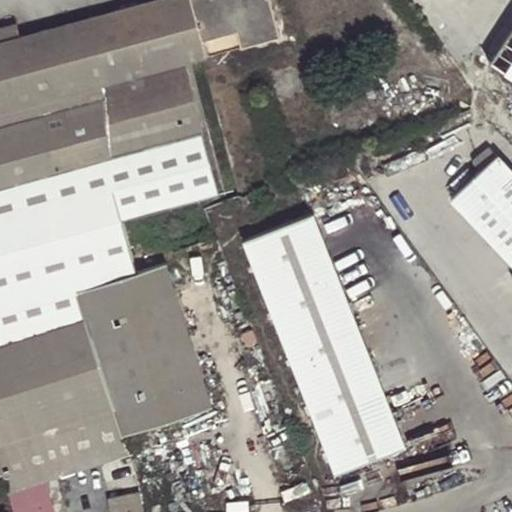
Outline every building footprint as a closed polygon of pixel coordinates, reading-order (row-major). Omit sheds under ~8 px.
[(149,0),(107,11),(91,16),(104,81),(185,59),(202,54),(208,53),(279,34),(269,0),(149,0)] [(0,183),(108,154),(104,81),(91,16),(18,36),(0,40),(0,183)] [(0,25),(0,40),(18,36),(15,22),(0,25)] [(511,24),(489,61),(511,75),(511,24)] [(122,218),(221,189),(185,59),(104,81),(108,154),(122,218)] [(108,154),(0,183),(0,342),(84,317),(75,290),(134,267),(122,218),(108,154)] [(511,168),(499,155),(451,199),(511,263),(511,168)] [(404,444),(312,213),(244,239),(334,472),(404,444)] [(134,267),(75,290),(84,317),(0,342),(0,473),(6,487),(46,474),(127,450),(122,434),(211,406),(167,261),(134,267)] [(55,511),(46,474),(6,487),(12,511),(55,511)] [(142,511),(139,491),(107,497),(109,511),(142,511)]
